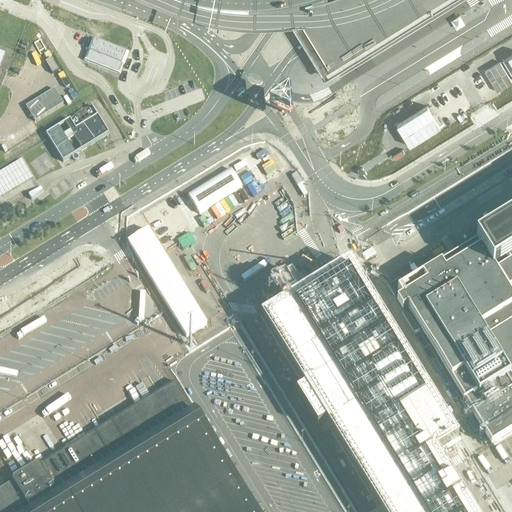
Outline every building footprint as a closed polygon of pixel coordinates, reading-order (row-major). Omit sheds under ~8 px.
[(126,53),(95,40),(86,62),(118,74),(126,53)] [(63,104),(54,89),(26,107),(35,122),(63,104)] [(427,108),(395,128),(408,149),(440,130),(427,108)] [(70,120),(46,134),(63,161),(108,133),(97,116),(76,129),(70,120)] [(0,198),(33,179),(21,160),(0,172),(0,198)] [(231,168),(187,194),(198,213),(242,187),(231,168)] [(511,222),(483,241),(503,272),(511,266),(511,222)] [(126,240),(185,337),(207,324),(148,227),(126,240)] [(475,242),(402,286),(399,282),(387,289),(402,312),(400,314),(413,336),(421,332),(477,424),(471,427),(477,437),(483,433),(492,446),(494,449),(511,438),(511,266),(503,272),(483,241),(477,245),(475,242)] [(263,312),(307,384),(298,390),(319,423),(326,419),(383,511),(474,511),(435,448),(458,434),(351,258),(263,312)] [(259,511),(177,381),(0,489),(0,511),(259,511)]
